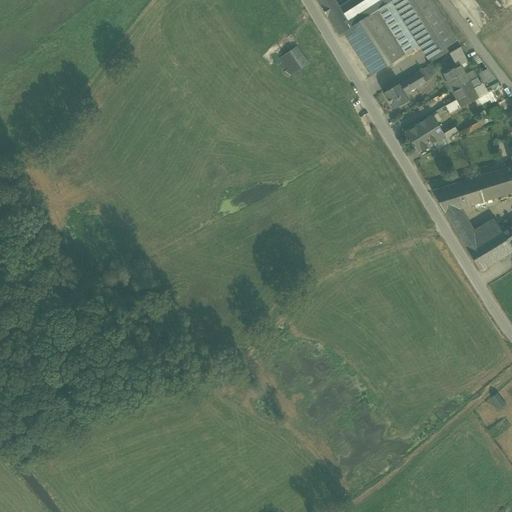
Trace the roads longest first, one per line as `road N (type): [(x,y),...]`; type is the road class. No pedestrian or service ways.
road 1 (residential): [(305,0),(511,335)]
road 2 (track): [(165,0),(85,102),(0,168)]
